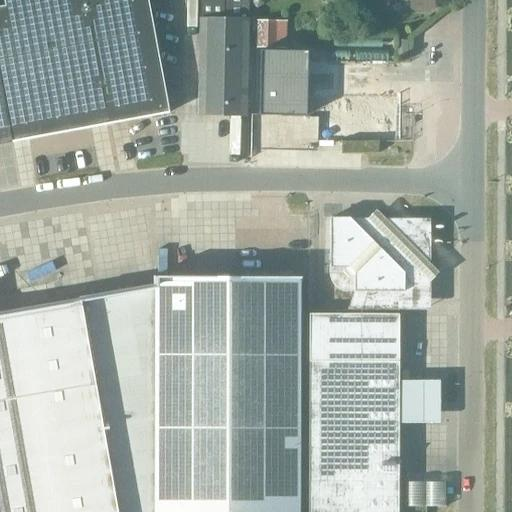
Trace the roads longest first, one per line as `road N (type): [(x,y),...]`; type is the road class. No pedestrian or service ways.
road 1 (unclassified): [(464,511),(467,184)]
road 2 (residential): [(204,183),(467,184)]
road 3 (unclassified): [(0,210),(204,183)]
road 4 (unclassified): [(467,184),(472,0)]
